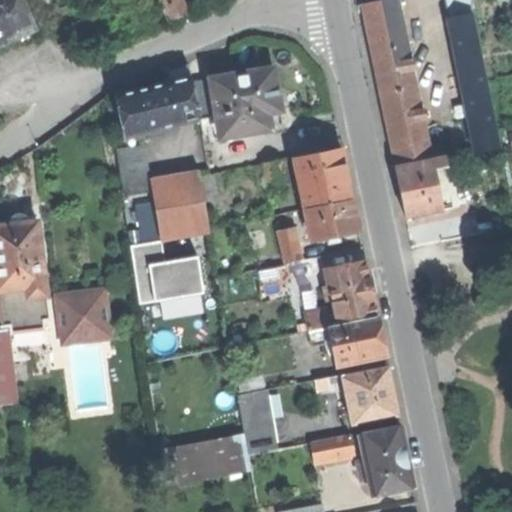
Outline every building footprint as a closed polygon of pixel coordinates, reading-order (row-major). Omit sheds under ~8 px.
[(18,0),(0,0),(0,39),(30,26),(18,0)] [(40,0),(54,27),(73,17),(68,6),(59,10),(54,0),(40,0)] [(159,0),(167,16),(183,9),(179,0),(159,0)] [(444,0),(450,25),(474,20),(469,0),(444,0)] [(362,9),(367,33),(403,26),(398,2),(362,9)] [(167,16),(175,34),(192,26),(183,9),(167,16)] [(62,27),(69,40),(89,30),(83,17),(62,27)] [(450,25),(460,72),(484,68),(474,20),(450,25)] [(374,70),(381,101),(418,93),(403,26),(367,33),(374,70)] [(185,63),(163,68),(166,81),(138,87),(114,93),(124,135),(198,117),(190,81),(185,63)] [(213,112),(218,135),(268,126),(265,111),(279,108),(275,89),(271,66),(207,78),(213,112)] [(460,72),(472,134),(496,129),(484,68),(460,72)] [(207,78),(190,81),(198,117),(213,112),(207,78)] [(387,127),(396,173),(433,165),(418,93),(381,101),(387,127)] [(212,136),(218,135),(213,112),(198,117),(201,133),(211,130),(212,136)] [(472,134),(477,156),(501,152),(496,129),(472,134)] [(114,147),(117,163),(144,158),(141,142),(114,147)] [(292,155),(299,187),(345,177),(342,160),(339,145),(292,155)] [(284,190),(277,157),(263,160),(270,193),(284,190)] [(122,194),(150,189),(148,177),(144,158),(117,163),(122,194)] [(396,173),(407,222),(443,214),(433,165),(396,173)] [(206,217),(202,199),(198,173),(197,168),(148,177),(150,189),(152,201),(157,226),(206,217)] [(202,199),(222,196),(218,170),(198,173),(202,199)] [(299,187),(303,205),(349,195),(345,177),(299,187)] [(310,237),(356,228),(353,213),(349,195),(303,205),(310,237)] [(159,239),(157,226),(152,201),(133,205),(140,242),(159,239)] [(0,326),(0,327),(9,326),(10,335),(46,331),(44,321),(50,320),(38,221),(28,222),(27,219),(24,216),(21,215),(17,214),(14,215),(11,218),(10,221),(9,224),(0,225),(0,326)] [(284,260),(285,260),(299,257),(292,224),(277,227),(284,260)] [(285,260),(288,274),(310,270),(307,256),(299,257),(285,260)] [(324,268),(333,309),(335,321),(375,313),(369,286),(364,260),(324,268)] [(78,291),(102,288),(98,264),(75,267),(78,291)] [(55,294),(78,291),(75,267),(51,270),(55,294)] [(63,343),(110,337),(103,290),(57,296),(63,343)] [(303,315),(306,327),(315,325),(326,323),(335,321),(333,309),(303,315)] [(334,362),(383,352),(379,334),(375,313),(335,321),(326,323),(328,335),(334,362)] [(317,337),(328,335),(326,323),(315,325),(317,337)] [(285,344),(317,337),(315,325),(306,327),(282,332),(285,344)] [(0,327),(0,402),(17,401),(10,335),(9,326),(0,327)] [(344,383),(351,421),(395,412),(390,388),(385,363),(341,372),(344,383)] [(316,389),(344,383),(341,372),(314,377),(316,389)] [(241,389),(266,385),(264,374),(239,378),(241,389)] [(235,392),(246,450),(276,445),(265,386),(235,392)] [(368,477),(371,494),(411,486),(404,452),(398,423),(359,431),(361,443),(364,458),(368,477)] [(351,445),(361,443),(359,431),(349,432),(351,445)] [(353,452),(351,445),(349,432),(309,440),(313,460),(353,452)] [(165,482),(247,467),(241,437),(160,452),(165,482)] [(360,479),(368,477),(364,458),(354,460),(355,468),(357,467),(360,479)] [(279,511),(322,511),(321,501),(279,509),(279,511)]
